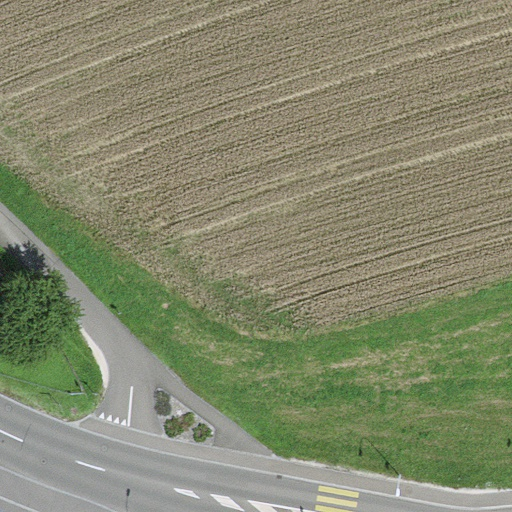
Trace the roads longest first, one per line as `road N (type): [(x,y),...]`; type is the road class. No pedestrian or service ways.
road 1 (residential): [(126,478),(134,392),(123,344),(0,218)]
road 2 (tertiary): [(282,511),(126,478)]
